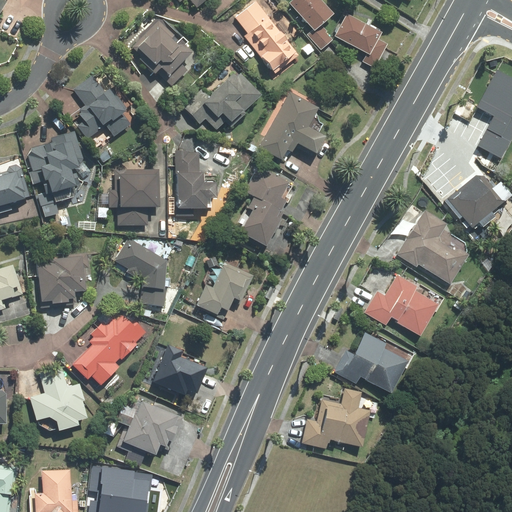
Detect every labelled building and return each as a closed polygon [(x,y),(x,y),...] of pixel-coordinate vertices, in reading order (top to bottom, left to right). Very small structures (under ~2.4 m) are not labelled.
[(0,0),(0,28),(2,25),(0,24),(0,16),(8,0),(0,0)] [(179,0),(181,2),(183,0),(189,0),(197,9),(208,0),(179,0)] [(272,0),(253,0),(234,17),(247,33),(243,37),(275,75),(301,53),(288,42),(300,32),(272,0)] [(322,0),(292,0),(289,3),(312,30),(305,36),(319,52),(335,38),(324,26),(336,16),(322,0)] [(348,12),(336,34),(368,53),(363,62),(375,68),(390,43),(381,37),(384,33),(348,12)] [(159,19),(130,47),(155,72),(158,69),(174,86),(201,60),(181,40),(178,42),(175,39),(177,37),(159,19)] [(511,129),(511,73),(495,64),(476,100),(493,109),(476,139),(500,152),(511,129)] [(182,107),(200,127),(208,119),(222,134),(238,120),(239,121),(248,113),(247,111),(262,97),(239,71),(208,99),(200,91),(182,107)] [(98,72),(73,90),(86,106),(80,110),(82,112),(73,118),(89,139),(107,126),(114,137),(133,123),(125,112),(131,108),(120,93),(115,96),(98,72)] [(321,108),(290,92),(259,147),(288,162),(298,144),(318,155),(328,136),(311,126),(321,108)] [(78,132),(51,136),(53,140),(45,145),(39,145),(27,156),(34,172),(30,172),(41,211),(57,209),(56,202),(75,199),(73,186),(81,184),(79,170),(83,169),(78,132)] [(200,155),(175,152),(174,178),(176,178),(176,209),(212,209),(212,201),(218,201),(219,185),(204,185),(204,174),(200,174),(200,155)] [(1,170),(0,170),(0,207),(31,199),(22,164),(8,168),(8,170),(2,172),(1,170)] [(292,183),(258,166),(244,193),(249,195),(244,206),(252,210),(241,233),(269,247),(285,214),(282,213),(291,195),(287,193),(292,183)] [(160,171),(113,168),(112,190),(109,190),(108,213),(118,213),(118,224),(148,225),(149,207),(158,208),(160,171)] [(477,173),(444,199),(460,219),(463,217),(466,222),(461,225),(465,231),(471,227),(473,229),(479,224),(482,228),(497,216),(493,211),(511,196),(511,192),(501,179),(494,184),(486,173),(480,177),(477,173)] [(446,223),(422,209),(396,255),(418,267),(419,265),(451,283),(468,253),(466,243),(452,235),(446,223)] [(478,228),(470,236),(477,244),(485,236),(478,228)] [(169,260),(129,238),(115,262),(127,270),(125,272),(142,282),(140,306),(167,307),(169,260)] [(41,277),(42,301),(52,301),(52,304),(72,304),(72,299),(76,299),(76,292),(86,293),(86,254),(38,254),(37,277),(41,277)] [(254,274),(227,260),(213,288),(201,282),(191,303),(224,320),(235,299),(240,301),(254,274)] [(0,311),(7,309),(5,301),(24,295),(15,265),(0,270),(0,311)] [(364,313),(385,326),(391,317),(419,336),(439,306),(418,292),(420,290),(397,275),(384,294),(379,290),(364,313)] [(275,289),(271,287),(265,297),(269,299),(275,289)] [(466,305),(455,297),(450,305),(461,313),(466,305)] [(343,310),(339,307),(333,318),(337,320),(343,310)] [(100,320),(89,331),(94,339),(90,343),(93,346),(73,365),(89,381),(93,378),(102,387),(121,367),(117,363),(121,358),(123,360),(139,344),(137,342),(147,333),(129,315),(128,316),(124,312),(116,319),(114,316),(105,325),(100,320)] [(387,343),(364,331),(354,353),(344,349),(333,371),(358,384),(362,376),(393,391),(409,360),(385,347),(387,343)] [(186,353),(168,346),(153,383),(186,396),(188,392),(197,395),(208,368),(184,358),(186,353)] [(43,391),(30,396),(37,424),(49,431),(79,425),(79,420),(88,418),(81,382),(67,385),(61,362),(39,368),(43,391)] [(304,420),(302,443),(328,449),(329,441),(363,445),(371,407),(361,405),(363,392),(343,389),(343,402),(321,398),(318,420),(304,420)] [(109,454),(113,455),(123,460),(126,453),(150,464),(154,453),(163,457),(177,425),(119,400),(107,427),(119,432),(109,454)] [(0,511),(10,511),(15,466),(0,464),(0,511)] [(42,470),(42,493),(37,493),(37,488),(30,489),(29,511),(78,511),(78,494),(71,494),(71,470),(42,470)] [(125,478),(90,488),(95,510),(89,511),(88,511),(143,511),(151,511),(142,482),(128,486),(125,478)]
